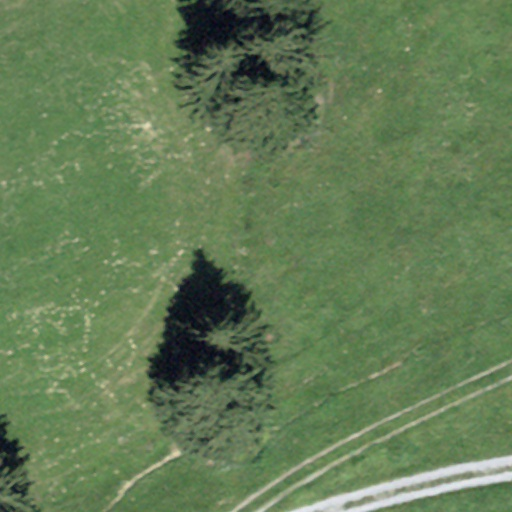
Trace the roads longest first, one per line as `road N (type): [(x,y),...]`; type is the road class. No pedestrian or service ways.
road 1 (track): [(232,511),(511,369)]
road 2 (track): [(354,511),(511,480)]
